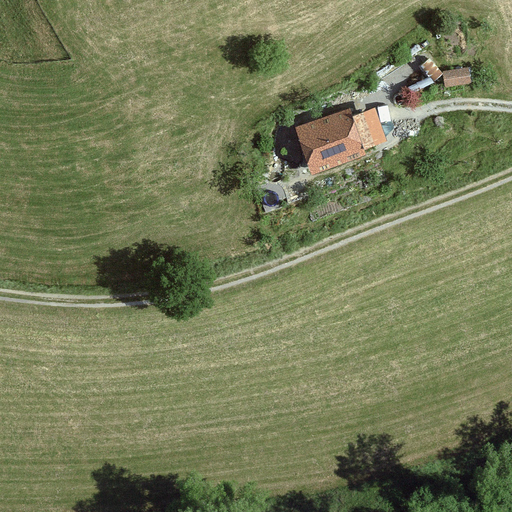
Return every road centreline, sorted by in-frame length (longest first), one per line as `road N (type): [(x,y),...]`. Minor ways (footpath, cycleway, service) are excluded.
road 1 (track): [(0,290),(109,294),(222,276),(400,217),(511,162)]
road 2 (track): [(511,108),(454,103),(393,118)]
